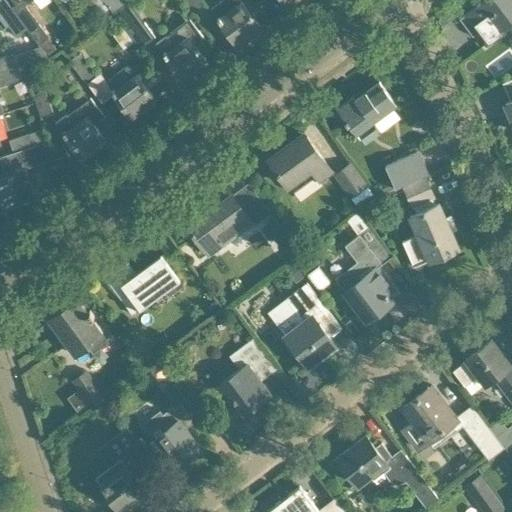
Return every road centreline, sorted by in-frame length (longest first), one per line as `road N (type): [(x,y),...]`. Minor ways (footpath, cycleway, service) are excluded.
road 1 (tertiary): [(0,283),(388,0)]
road 2 (residential): [(196,511),(511,278)]
road 3 (residential): [(511,240),(407,0)]
road 4 (residential): [(47,511),(0,371)]
